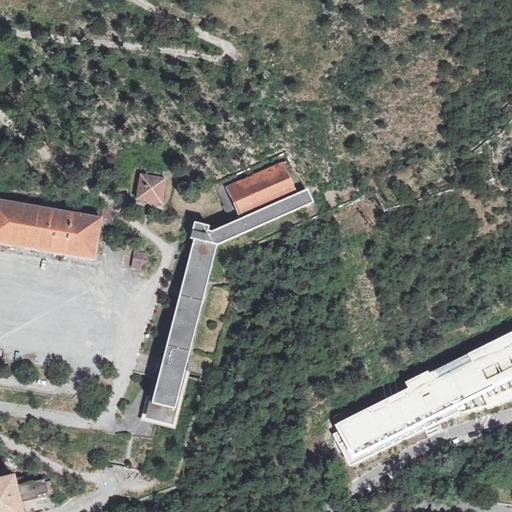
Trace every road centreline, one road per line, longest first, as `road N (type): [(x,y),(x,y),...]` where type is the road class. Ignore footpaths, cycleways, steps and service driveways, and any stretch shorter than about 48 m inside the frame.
road 1 (residential): [(0,403),(78,418),(104,414),(113,400),(170,253),(108,201)]
road 2 (residential): [(319,511),(439,442),(511,414)]
road 3 (residential): [(72,511),(111,493),(110,477),(73,474),(0,438)]
